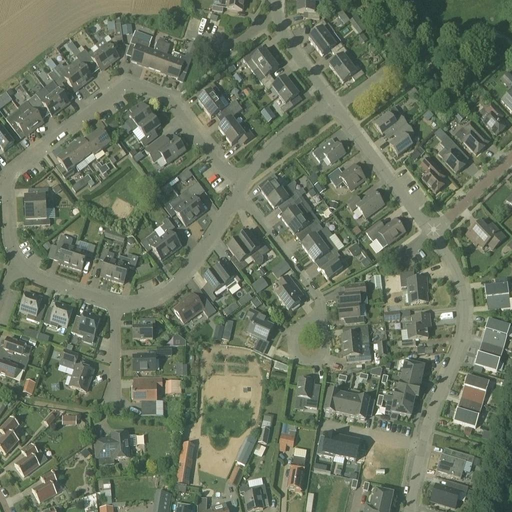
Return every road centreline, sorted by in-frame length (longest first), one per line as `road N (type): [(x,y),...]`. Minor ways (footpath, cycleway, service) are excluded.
road 1 (residential): [(237,186),(167,98),(119,89),(8,178),(8,239),(17,265)]
road 2 (unclassified): [(423,446),(463,313),(456,270),(432,233)]
road 3 (residential): [(114,305),(159,295),(179,278),(236,198)]
road 4 (unclassified): [(432,233),(333,105)]
road 5 (residential): [(317,315),(317,297),(236,198)]
road 6 (residential): [(237,186),(269,148),(333,105)]
